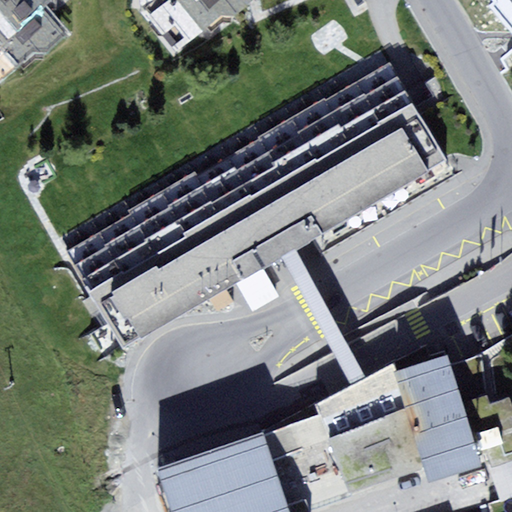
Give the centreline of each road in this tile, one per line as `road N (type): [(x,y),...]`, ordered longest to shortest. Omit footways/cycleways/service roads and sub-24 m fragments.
road 1 (unknown): [(170,0),(165,12),(269,43),(340,16),(352,0)]
road 2 (residential): [(436,0),(511,136)]
